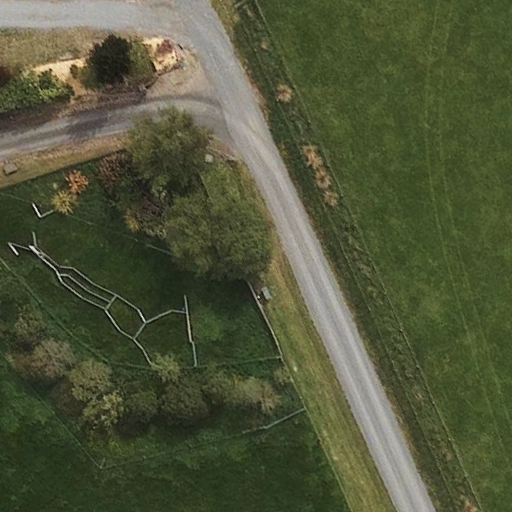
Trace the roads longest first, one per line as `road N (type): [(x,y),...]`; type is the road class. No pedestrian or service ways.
road 1 (unknown): [(79,0),(142,116),(321,511)]
road 2 (unknown): [(0,150),(142,116)]
